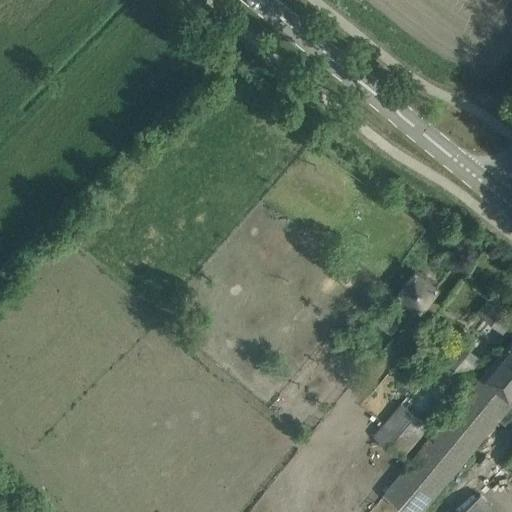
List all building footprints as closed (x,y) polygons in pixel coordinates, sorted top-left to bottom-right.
[(416,271),(399,292),(404,295),(422,309),(440,286),(437,284),(417,269),(416,271)] [(490,295),(477,311),(505,334),(508,331),(511,334),(511,338),(384,494),(405,511),(419,511),(498,417),(507,425),(511,419),(511,405),(510,404),(511,401),(511,312),(497,300),(497,301),(490,295)] [(456,336),(432,365),(460,388),(484,359),(456,336)] [(401,403),(374,435),(401,458),(428,426),(401,403)] [(495,511),(481,494),(460,511),(495,511)]
